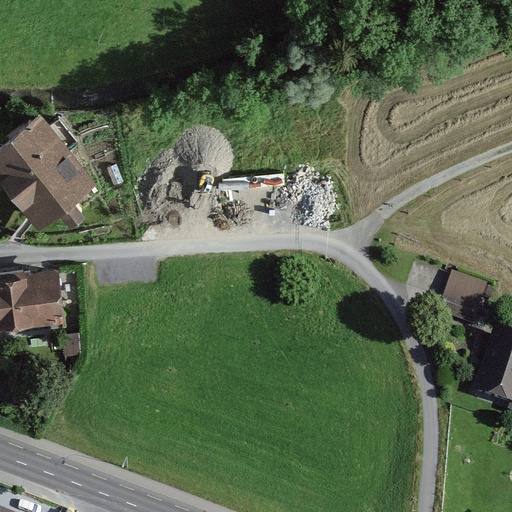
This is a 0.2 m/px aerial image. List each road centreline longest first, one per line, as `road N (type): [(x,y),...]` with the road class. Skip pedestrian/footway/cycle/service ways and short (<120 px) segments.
road 1 (residential): [(0,255),(341,241)]
road 2 (track): [(511,148),(446,175),(341,241)]
road 3 (secondary): [(150,511),(0,455)]
